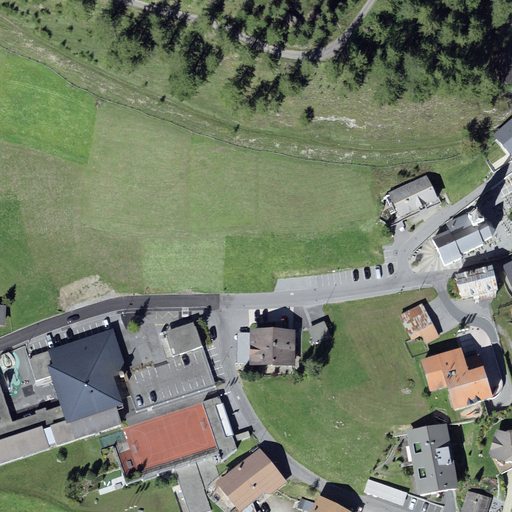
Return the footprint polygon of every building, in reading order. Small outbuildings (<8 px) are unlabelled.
[(511,82),(511,53),(494,54),(496,84),(511,82)] [(511,121),(494,136),(511,159),(511,121)] [(428,176),(389,193),(402,221),(440,204),(428,176)] [(451,232),(433,239),(445,266),(463,258),(461,255),(485,245),(483,242),(491,239),(495,233),(492,225),(485,223),(480,211),(447,224),(451,232)] [(494,268),(457,276),(462,300),(499,292),(494,268)] [(423,303),(399,315),(411,337),(421,332),(427,343),(440,336),(423,303)] [(207,344),(201,325),(195,327),(194,322),(165,331),(167,336),(161,338),(168,357),(202,345),(207,344)] [(50,375),(60,405),(46,409),(45,406),(34,410),(35,413),(11,421),(0,386),(0,462),(120,423),(115,409),(123,406),(113,375),(127,371),(113,328),(27,356),(35,380),(50,375)] [(296,329),(251,329),(251,363),(296,363),(296,329)] [(463,349),(423,360),(431,392),(447,387),(454,412),(492,401),(479,353),(465,357),(463,349)] [(175,471),(188,511),(204,511),(212,509),(204,487),(223,472),(221,463),(237,451),(219,397),(204,402),(218,452),(140,477),(142,482),(175,471)] [(446,425),(408,433),(421,501),(459,494),(446,425)] [(498,430),(490,457),(505,464),(511,463),(511,433),(511,434),(498,430)] [(244,511),(285,480),(261,450),(217,485),(238,511),(244,511)] [(486,511),(491,498),(468,492),(462,511),(486,511)] [(348,511),(320,498),(313,511),(348,511)]
